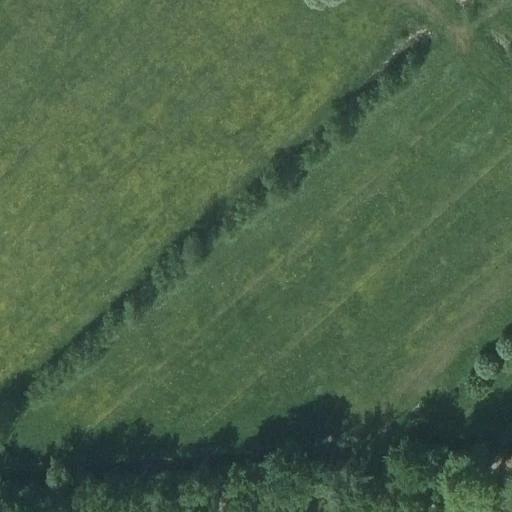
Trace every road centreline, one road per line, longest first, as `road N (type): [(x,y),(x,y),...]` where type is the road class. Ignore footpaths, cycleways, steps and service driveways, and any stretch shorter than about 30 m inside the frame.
road 1 (track): [(384,511),(384,425),(414,368),(511,272)]
road 2 (track): [(511,94),(421,8),(347,0)]
